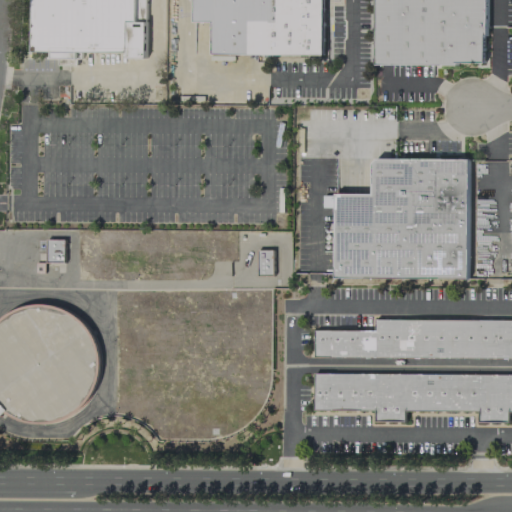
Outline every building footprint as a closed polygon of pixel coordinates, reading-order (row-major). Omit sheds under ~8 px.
[(30,0),(145,0),(145,57),(126,57),(126,52),(81,52),(81,58),(77,58),(77,65),(58,65),(58,58),(50,58),(50,51),(31,51),(30,0)] [(322,0),(322,54),(212,53),(212,21),(193,21),(193,0),(322,0)] [(376,0),(485,0),(485,34),(483,34),(483,61),(456,61),(456,63),(376,63),(376,0)] [(377,158),(468,158),(467,278),(334,277),(335,192),(371,193),(372,163),(377,158)] [(323,207),(334,207),(335,195),(323,195),(323,207)] [(46,262),(64,262),(64,239),(46,239),(46,262)] [(272,249),(257,250),(258,275),(272,274),(272,249)] [(0,319),(8,313),(26,305),(46,304),(64,309),(81,319),(93,335),(99,353),(100,372),(94,391),(82,407),(66,418),(46,423),(26,422),(8,414),(5,412),(0,416),(0,319)] [(314,329),(373,329),(374,318),(511,319),(511,357),(314,356),(314,329)] [(313,372),(511,373),(511,410),(507,410),(507,421),(479,420),(479,410),(404,409),(404,420),(376,420),(376,410),(313,409),(313,372)]
